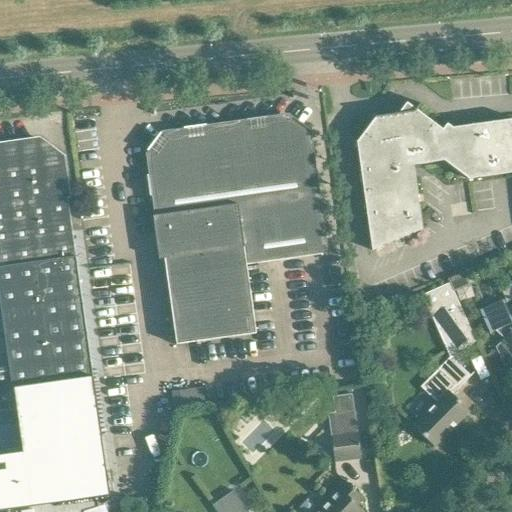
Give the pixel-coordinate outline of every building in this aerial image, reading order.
[(356,142),(359,157),(372,250),(422,229),(413,165),(444,161),(467,179),(511,172),(511,119),(453,128),(447,124),(442,130),(417,110),(421,104),(420,103),(415,109),(407,103),(398,114),(375,117),(356,142)] [(153,216),(155,236),(159,260),(164,259),(176,345),(256,334),(246,265),(329,253),(329,252),(324,253),(307,133),(288,118),(164,135),(150,155),(158,215),(153,216)] [(0,307),(1,309),(9,367),(0,368),(0,410),(17,408),(14,388),(92,377),(61,158),(38,141),(0,146),(0,307)] [(413,427),(420,433),(434,447),(469,411),(452,395),(471,376),(456,361),(467,350),(475,342),(471,331),(466,319),(449,283),(422,296),(450,357),(438,370),(440,371),(424,387),(439,401),(413,427)] [(502,343),(504,344),(511,352),(511,308),(508,310),(504,300),(480,310),(490,334),(496,331),(504,339),(501,342),(502,343)] [(471,317),(466,319),(471,331),(476,329),(471,317)] [(502,343),(501,342),(497,346),(504,366),(511,358),(511,352),(504,344),(502,343)] [(334,412),(328,413),(335,461),(360,458),(354,410),(352,395),(333,398),(334,412)] [(364,511),(356,504),(362,498),(345,481),(327,500),(330,503),(320,511),(364,511)] [(248,511),(233,490),(212,505),(217,511),(248,511)]
